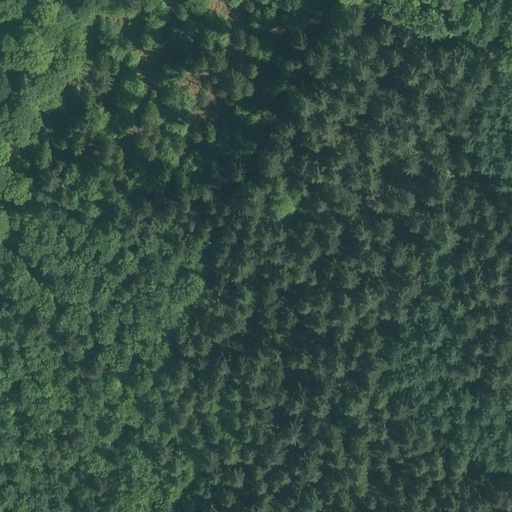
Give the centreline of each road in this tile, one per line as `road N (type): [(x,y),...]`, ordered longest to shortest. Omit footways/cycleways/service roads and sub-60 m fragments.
road 1 (track): [(0,261),(102,0)]
road 2 (track): [(511,52),(383,0)]
